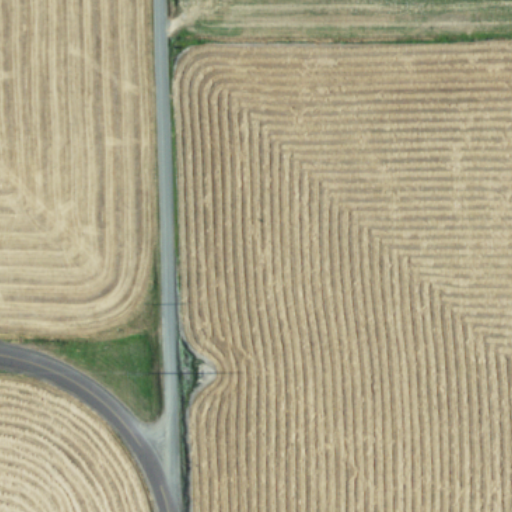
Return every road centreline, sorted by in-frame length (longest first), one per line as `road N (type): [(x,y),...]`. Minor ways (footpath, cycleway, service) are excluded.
road 1 (residential): [(172,511),(160,0)]
road 2 (tertiary): [(0,356),(77,383),(130,431),(170,511)]
